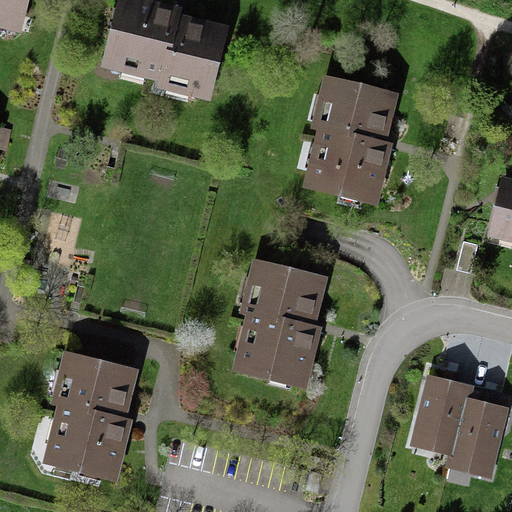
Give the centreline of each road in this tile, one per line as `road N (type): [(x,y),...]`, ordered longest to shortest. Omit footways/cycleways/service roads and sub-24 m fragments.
road 1 (residential): [(511,332),(433,318),(399,340),(379,368),(344,511)]
road 2 (track): [(488,18),(456,165)]
